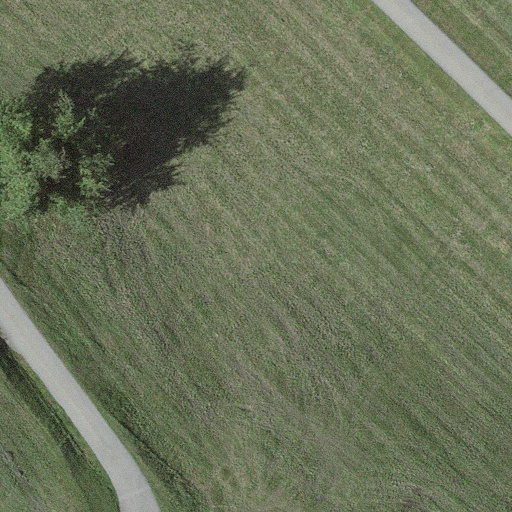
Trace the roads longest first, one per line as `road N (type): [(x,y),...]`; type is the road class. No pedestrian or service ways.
road 1 (unclassified): [(0,286),(138,511)]
road 2 (unclassified): [(412,0),(511,100)]
